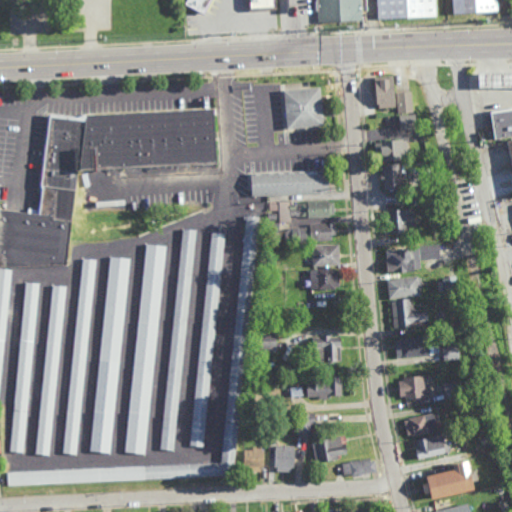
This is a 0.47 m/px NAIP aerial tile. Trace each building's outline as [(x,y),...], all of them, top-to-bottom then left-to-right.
[(210,0),(205,12),(186,3),(187,0),(210,0)] [(247,11),(246,0),(274,0),(275,10),(247,11)] [(318,22),(316,0),(360,0),(362,19),(318,22)] [(378,20),(377,0),(435,0),(436,17),(378,20)] [(454,14),(453,0),(496,0),(497,11),(454,14)] [(511,86),(491,87),(490,73),(511,71),(511,86)] [(379,108),(379,105),(377,105),(376,97),(373,97),(373,91),(376,91),(375,77),(394,76),(396,107),(379,108)] [(324,126),(288,129),(286,103),(284,104),(283,89),(321,86),(322,99),(321,99),(324,126)] [(398,114),(397,93),(412,92),(414,113),(398,114)] [(511,128),(506,129),(506,119),(498,120),(497,101),(511,100),(511,128)] [(78,170),(66,266),(0,267),(0,207),(37,212),(41,186),(49,115),(86,119),(86,117),(215,110),(218,163),(78,170)] [(401,130),(399,116),(415,114),(417,128),(401,130)] [(403,142),(407,142),(408,159),(404,159),(404,160),(382,161),(382,159),(377,160),(375,143),(381,143),(381,142),(403,140),(403,142)] [(403,190),(384,191),(383,181),(381,182),(380,174),(383,174),(382,166),(405,164),(406,174),(402,174),(403,190)] [(252,198),(251,174),(329,169),(331,193),(252,198)] [(318,202),(330,201),(330,203),(334,203),(335,215),(330,215),(331,217),(309,218),(309,217),(302,217),(302,204),(305,204),(305,202),(307,202),(307,203),(308,203),(308,202),(316,202),(315,201),(318,200),(318,202)] [(296,209),(290,209),(290,216),(291,216),(291,222),(281,222),(280,234),(267,234),(267,222),(280,222),(280,210),(270,210),(270,202),(290,202),(290,204),(296,204),(296,209)] [(386,236),(383,212),(413,209),(415,233),(386,236)] [(8,484),(7,471),(221,463),(247,217),(260,218),(233,475),(8,484)] [(333,241),(312,242),(312,241),(294,242),(293,240),(286,240),(286,233),(290,229),(292,229),(292,228),(311,228),(311,225),(336,224),(336,235),(333,236),(333,241)] [(174,450),(160,449),(184,229),(198,231),(174,450)] [(203,446),(190,444),(213,233),(226,234),(203,446)] [(443,254),(442,243),(449,242),(450,253),(443,254)] [(145,454),(125,452),(147,245),(167,247),(145,454)] [(315,267),(314,247),(340,246),(340,266),(315,267)] [(397,273),(397,272),(387,273),(386,263),(388,263),(386,252),(413,249),(416,272),(397,273)] [(109,452),(90,450),(110,257),(129,259),(109,452)] [(76,454),(63,453),(83,258),(96,260),(76,454)] [(0,384),(0,268),(11,269),(0,384)] [(336,272),(340,272),(340,287),(336,288),(336,289),(319,290),(319,289),(313,289),(312,271),(319,271),(319,270),(336,269),(336,272)] [(389,299),(387,280),(418,277),(420,296),(389,299)] [(22,452),(10,450),(25,283),(38,284),(22,452)] [(48,454),(36,453),(53,286),(65,287),(48,454)] [(310,307),(301,308),(301,300),(310,299),(310,307)] [(411,323),(411,326),(394,328),(391,301),(410,299),(411,308),(418,308),(418,312),(428,311),(429,322),(411,323)] [(276,348),(266,348),(266,350),(264,350),(264,348),(256,348),(256,344),(252,344),(252,340),(256,340),(256,333),(276,332),(276,348)] [(331,336),(341,335),(341,345),(340,345),(341,360),(320,361),(319,346),(313,346),(312,336),(322,336),(321,334),(331,334),(331,336)] [(402,358),(402,357),(397,357),(395,340),(400,339),(399,338),(431,334),(434,354),(402,358)] [(443,360),(443,345),(459,345),(459,360),(443,360)] [(328,397),(319,398),(319,395),(307,396),(306,376),(328,375),(341,375),(342,394),(328,395),(328,397)] [(425,388),(431,388),(432,396),(405,398),(405,395),(400,396),(399,380),(403,379),(403,376),(424,375),(425,388)] [(446,400),(443,384),(459,381),(462,397),(446,400)] [(412,436),(412,434),(407,435),(404,420),(409,419),(408,418),(434,412),(437,430),(412,436)] [(298,436),(296,414),(315,413),(315,422),(311,422),(312,435),(298,436)] [(443,441),(447,440),(450,450),(418,459),(413,440),(440,433),(443,441)] [(342,445),(346,444),(347,452),(336,454),(337,458),(316,462),(312,441),(344,435),(345,441),(341,441),(342,445)] [(264,449),(264,458),(263,458),(263,467),(260,467),(260,471),(256,471),(256,473),(253,473),(253,471),(246,471),(246,467),(243,467),(243,449),(252,449),(252,444),(254,444),(254,445),(261,445),(261,449),(264,449)] [(294,466),(292,466),(292,470),(276,470),(276,466),(273,465),(273,461),(272,461),(272,449),(275,449),(275,445),(295,445),(294,466)] [(370,461),(375,460),(377,471),(352,475),(352,472),(344,474),(342,462),(370,457),(370,461)] [(469,472),(475,471),(478,480),(471,482),(473,488),(432,498),(431,492),(425,493),(423,483),(429,482),(427,474),(455,467),(454,462),(466,459),(469,472)] [(432,511),(466,502),(469,511),(432,511)]
